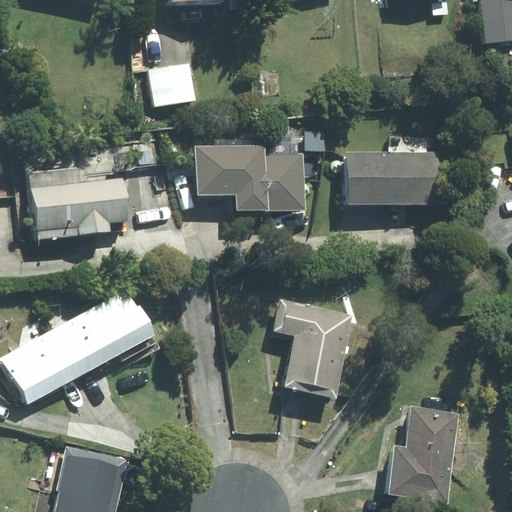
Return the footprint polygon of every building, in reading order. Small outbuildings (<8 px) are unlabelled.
[(511,33),(511,10),(511,0),(476,0),(479,27),(484,26),(484,36),(511,33)] [(192,101),(186,64),(143,71),(149,108),(192,101)] [(278,71),(253,72),(255,100),(280,98),(278,71)] [(231,194),(231,210),(302,209),(300,152),(267,153),(267,146),(191,147),(193,195),(231,194)] [(342,203),(438,204),(439,152),(343,151),(342,203)] [(117,179),(27,188),(33,240),(104,233),(103,224),(121,222),(117,179)] [(0,359),(25,404),(150,336),(135,307),(132,308),(123,291),(0,357),(0,359)] [(333,399),(351,314),(277,298),(271,331),(292,335),(281,387),(333,399)] [(383,494),(444,505),(459,416),(409,407),(402,448),(391,446),(383,494)] [(103,511),(115,459),(62,447),(52,493),(54,493),(49,511),(103,511)]
